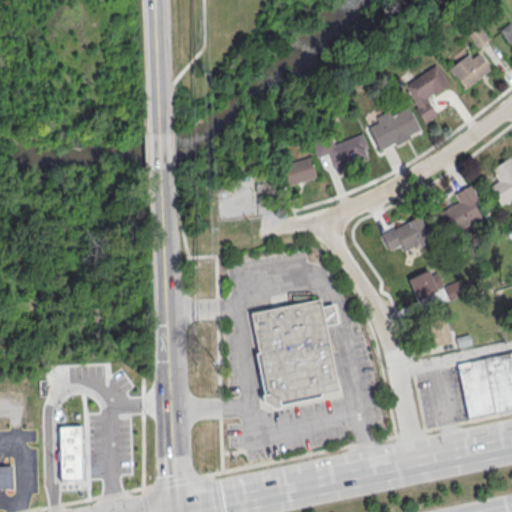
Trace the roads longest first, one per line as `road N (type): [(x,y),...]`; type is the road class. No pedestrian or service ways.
road 1 (residential): [(511,101),(387,191),(320,217),(260,228)]
road 2 (residential): [(320,217),(391,351),(413,462)]
road 3 (primary): [(394,466),(177,511)]
road 4 (tertiary): [(159,168),(171,363)]
road 5 (tertiary): [(171,363),(177,511)]
road 6 (tertiary): [(151,0),(157,133)]
road 7 (primary): [(511,441),(394,466)]
